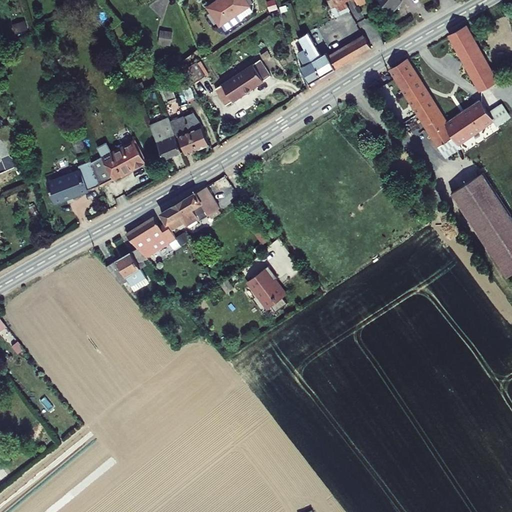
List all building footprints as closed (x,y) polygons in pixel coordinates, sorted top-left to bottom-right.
[(249,5),(246,0),(218,0),(210,5),(219,22),(249,5)] [(333,0),(343,16),(348,25),(359,19),(355,11),(349,0),(333,0)] [(391,15),(402,3),(399,0),(377,0),(376,1),(391,15)] [(348,25),(343,16),(321,29),(317,31),(316,32),(322,41),(323,40),(342,28),(344,30),(349,26),(348,25)] [(468,25),(449,35),(484,86),(500,77),(473,31),(468,25)] [(323,55),(309,30),(300,35),(305,45),(322,76),(336,67),(329,55),(327,52),(323,55)] [(171,45),(171,31),(160,31),(160,44),(171,45)] [(364,34),(329,55),(336,67),(348,60),(371,46),(366,36),(364,34)] [(303,68),(310,83),(321,77),(322,76),(305,45),(300,48),(302,50),(299,52),(306,66),(303,68)] [(491,99),(485,103),(451,123),(409,58),(389,70),(395,78),(441,144),(455,134),(459,140),(494,119),(501,125),(508,119),(497,105),(491,99)] [(208,74),(201,60),(186,67),(194,82),(208,74)] [(209,90),(218,106),(264,79),(255,63),(209,90)] [(189,85),(182,88),(188,102),(195,99),(189,85)] [(165,90),(174,106),(182,102),(174,86),(165,90)] [(511,93),(497,105),(508,119),(511,116),(511,93)] [(201,116),(190,121),(205,152),(217,147),(201,116)] [(172,120),(155,128),(171,165),(189,155),(182,141),(180,137),(175,127),(174,124),(172,120)] [(193,157),(205,152),(190,121),(180,125),(175,127),(180,137),(182,141),(185,139),(193,157)] [(91,159),(85,142),(77,145),(83,162),(91,159)] [(112,177),(115,184),(148,167),(137,146),(115,159),(114,157),(105,162),(106,163),(108,169),(106,170),(109,179),(112,177)] [(511,149),(479,170),(502,206),(511,199),(511,149)] [(108,169),(106,163),(95,169),(103,189),(104,190),(115,184),(112,177),(109,179),(106,170),(108,169)] [(85,175),(53,188),(61,207),(93,195),(92,193),(103,189),(95,169),(95,167),(84,171),(85,175)] [(511,199),(502,206),(479,170),(459,182),(462,187),(479,214),(511,265),(511,264),(511,199)] [(204,187),(161,214),(167,224),(172,231),(184,224),(185,226),(196,219),(199,223),(218,211),(221,215),(233,208),(220,188),(210,195),(204,187)] [(183,247),(172,231),(167,224),(160,228),(153,218),(131,233),(139,247),(147,258),(169,243),(175,252),(183,247)] [(107,265),(121,289),(129,284),(134,293),(150,284),(140,267),(144,265),(141,260),(144,258),(138,246),(107,265)] [(139,247),(138,246),(144,258),(148,259),(150,258),(147,258),(139,247)] [(269,266),(249,280),(253,285),(251,286),(257,294),(258,293),(268,305),(270,303),(276,311),(288,302),(282,294),(285,292),(279,284),(278,285),(274,280),(278,277),(269,266)]
